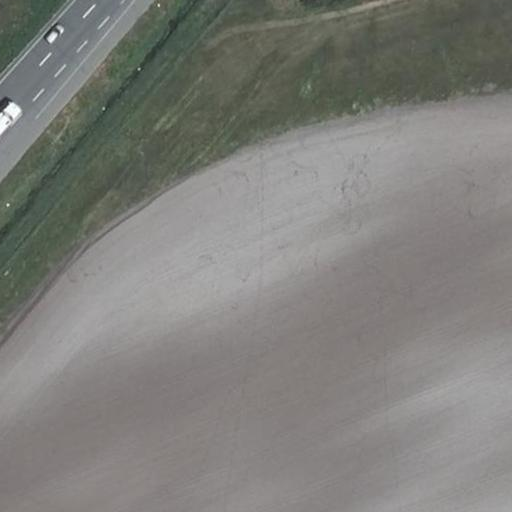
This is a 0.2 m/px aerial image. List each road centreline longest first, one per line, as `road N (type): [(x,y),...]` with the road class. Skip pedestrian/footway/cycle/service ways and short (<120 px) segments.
road 1 (motorway): [(0,123),(100,0)]
road 2 (motorway): [(0,113),(100,0)]
